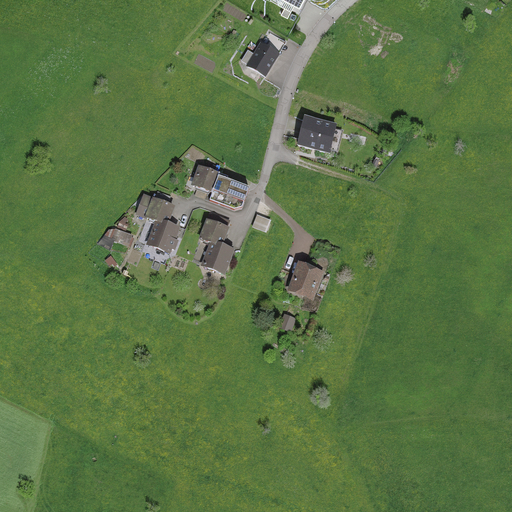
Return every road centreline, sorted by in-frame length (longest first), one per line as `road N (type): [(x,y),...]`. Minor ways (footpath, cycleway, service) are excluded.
road 1 (residential): [(350,0),(300,62),(247,212)]
road 2 (track): [(272,151),(389,191)]
